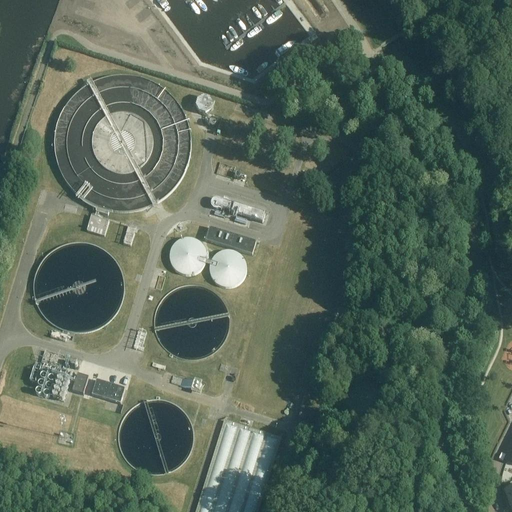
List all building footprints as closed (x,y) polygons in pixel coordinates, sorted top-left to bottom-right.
[(197,101),(195,108),(198,114),(205,115),(211,112),(213,106),(210,100),(203,98),(197,101)] [(388,142),(380,148),(384,152),(392,146),(388,142)] [(239,176),(243,165),(227,161),(224,172),(239,176)] [(329,179),(335,186),(355,170),(350,163),(329,179)] [(355,170),(335,186),(333,187),(340,196),(365,176),(358,168),(355,170)] [(262,224),(265,215),(217,199),(216,199),(214,200),(213,201),(212,202),(211,203),(211,205),(211,206),(211,208),(212,209),(213,210),(215,211),(216,211),(218,211),(219,211),(221,211),(221,209),(232,212),(231,215),(262,224)] [(92,217),(87,232),(104,238),(109,222),(92,217)] [(136,229),(128,227),(123,245),(130,247),(136,229)] [(256,243),(210,229),(206,242),(252,256),(256,243)] [(192,240),(189,240),(186,240),(183,241),(180,242),(178,243),(175,245),(173,247),(172,249),(171,252),(170,254),(169,257),(169,260),(170,263),(171,265),(172,268),(174,270),(176,272),(178,274),(180,275),(183,276),(186,277),(188,277),(191,277),(194,276),(197,275),(199,274),(201,272),(203,270),(205,267),(206,265),(206,262),(207,259),(207,256),(206,253),(205,251),(203,248),(202,246),(199,244),(197,242),(194,241),(192,240)] [(220,254),(218,256),(215,257),(213,259),(212,262),(211,264),(210,267),(209,270),(210,273),(210,275),(211,278),(212,280),(214,283),(216,285),(218,286),(220,288),(223,289),(225,289),(228,289),(231,289),(233,289),(236,288),(238,286),(241,285),(242,283),(244,280),(245,278),(246,275),(247,273),(247,270),(246,267),(245,264),(244,262),(243,259),(241,257),(239,256),(236,254),(234,253),(231,253),(228,252),(225,253),(223,253),(220,254)] [(345,328),(334,325),(333,330),(343,333),(345,328)] [(83,396),(89,379),(78,375),(72,393),(83,396)] [(201,386),(173,377),(171,384),(199,393),(201,386)] [(92,396),(120,405),(125,389),(96,381),(92,396)] [(304,406),(299,423),(317,428),(322,412),(304,406)] [(256,511),(279,439),(222,422),(194,511),(256,511)]
